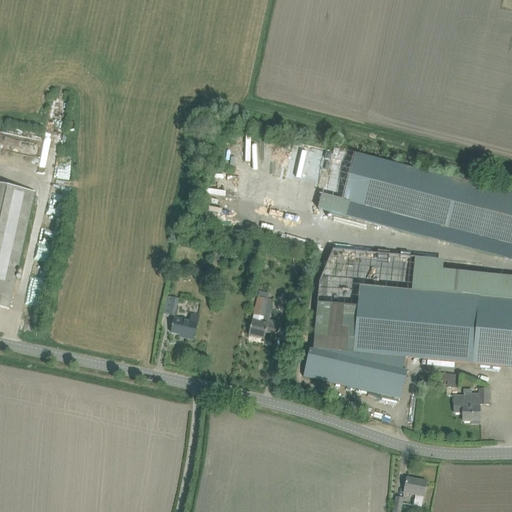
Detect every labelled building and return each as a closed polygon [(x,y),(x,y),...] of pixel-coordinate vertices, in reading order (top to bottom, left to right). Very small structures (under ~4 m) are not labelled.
[(34,141),(33,146),(41,147),(44,134),(28,131),(27,140),(34,141)] [(511,193),(427,171),(426,173),(332,148),(316,211),(511,261),(511,193)] [(217,168),(245,170),(246,164),(218,162),(217,168)] [(0,185),(0,308),(9,310),(35,193),(0,185)] [(273,199),(271,219),(305,222),(305,216),(297,216),(298,201),(273,199)] [(263,250),(261,256),(272,259),(274,254),(263,250)] [(511,368),(511,277),(443,271),(443,261),(333,251),(320,283),(313,351),(310,350),(303,377),(401,400),(407,372),(403,370),(405,359),(511,368)] [(301,263),(292,260),(289,270),(298,272),(301,263)] [(199,287),(205,288),(207,278),(201,277),(199,287)] [(277,327),(268,325),(261,323),(263,317),(264,317),(269,300),(268,300),(269,295),(260,292),(253,321),(252,321),(249,336),(264,340),(266,333),(275,335),(277,327)] [(179,300),(166,297),(162,314),(175,317),(179,300)] [(186,339),(193,341),(199,316),(191,315),(189,322),(174,319),(173,325),(172,325),(172,327),(171,334),(186,337),(186,339)] [(458,388),(460,376),(449,375),(448,387),(458,388)] [(479,397),(454,397),(454,414),(463,414),(463,422),(480,422),(480,405),(489,405),(489,389),(479,389),(479,397)] [(415,506),(422,508),(427,483),(407,479),(404,494),(417,496),(415,506)] [(392,511),(400,511),(403,500),(396,498),(392,511)]
